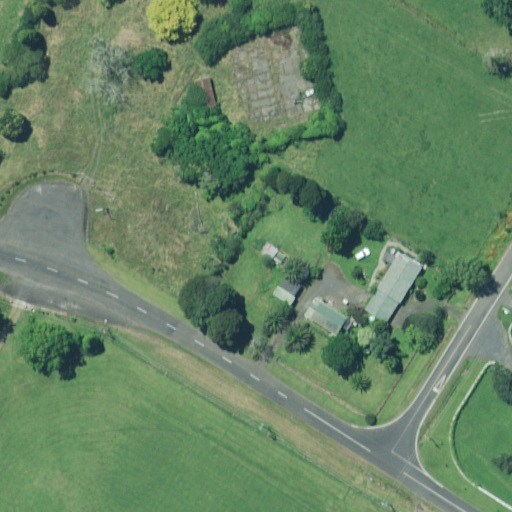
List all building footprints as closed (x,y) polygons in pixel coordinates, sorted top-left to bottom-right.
[(211,102),(204,72),(190,75),(197,105),(211,102)] [(63,93),(34,84),(24,116),(53,125),(63,93)] [(25,104),(9,99),(2,121),(18,126),(25,104)] [(181,118),(169,112),(159,133),(171,139),(181,118)] [(32,137),(4,129),(0,140),(0,144),(27,152),(32,137)] [(168,206),(142,190),(115,232),(141,248),(147,238),(153,242),(164,225),(158,221),(168,206)] [(281,251),(270,243),(263,253),(274,261),(281,251)] [(422,262),(397,246),(360,303),(385,318),(422,262)] [(303,288),(288,278),(277,296),(292,305),(303,288)] [(347,309),(320,292),(306,313),(333,330),(347,309)]
